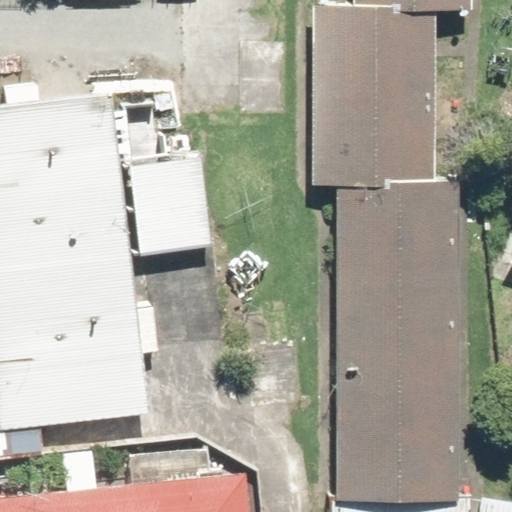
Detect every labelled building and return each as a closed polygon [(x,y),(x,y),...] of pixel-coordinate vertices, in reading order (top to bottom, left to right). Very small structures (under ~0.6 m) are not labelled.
[(302,11),(426,13),(459,14),(459,0),(337,0),(337,1),(302,0),(302,11)] [(298,187),(422,191),(426,13),(302,11),(298,187)] [(121,161),(127,161),(118,60),(34,68),(36,86),(0,89),(0,461),(39,458),(36,429),(134,420),(128,352),(153,350),(148,295),(123,297),(110,162),(121,161)] [(127,161),(121,161),(130,258),(201,252),(192,155),(127,161)] [(317,511),(461,511),(462,501),(438,500),(447,192),(422,191),(298,187),(298,195),(327,196),(317,511)] [(511,216),(488,264),(511,269),(511,216)] [(57,459),(60,495),(0,500),(0,511),(233,511),(231,480),(87,493),(84,457),(57,459)] [(511,511),(511,504),(478,499),(475,511),(511,511)]
